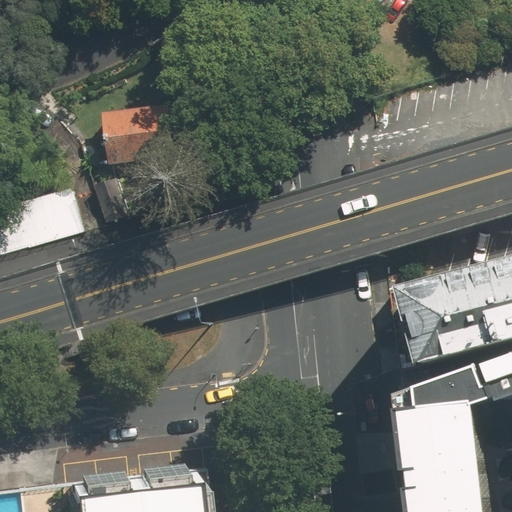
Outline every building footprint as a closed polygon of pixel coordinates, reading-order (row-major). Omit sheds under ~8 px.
[(116,165),(196,153),(188,97),(108,109),(116,165)] [(119,180),(97,186),(108,221),(130,214),(119,180)] [(74,188),(0,205),(0,254),(85,234),(74,188)] [(511,247),(404,275),(425,355),(511,332),(511,247)] [(511,511),(511,349),(418,383),(428,413),(407,420),(416,511),(511,511)] [(205,511),(198,455),(51,475),(56,511),(205,511)]
